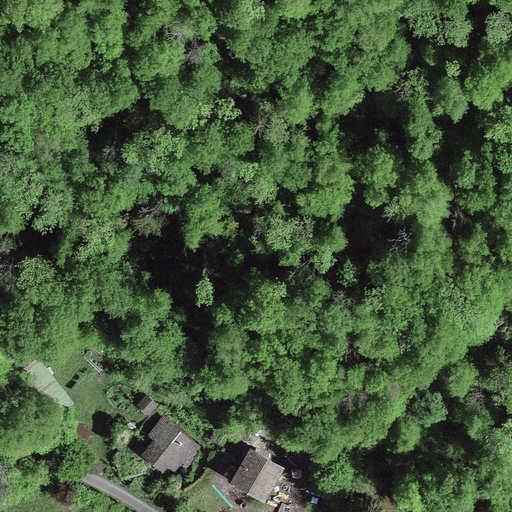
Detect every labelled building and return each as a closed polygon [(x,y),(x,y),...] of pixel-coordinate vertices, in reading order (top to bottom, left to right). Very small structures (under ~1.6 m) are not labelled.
[(147,393),(137,402),(149,414),(159,405),(147,393)] [(203,447),(165,413),(148,432),(154,438),(142,451),(163,470),(168,464),(179,473),(203,447)] [(284,466),(249,445),(230,476),(265,497),(284,466)] [(391,472),(371,486),(388,510),(408,496),(391,472)] [(198,477),(177,505),(186,511),(244,511),(245,511),(198,477)]
